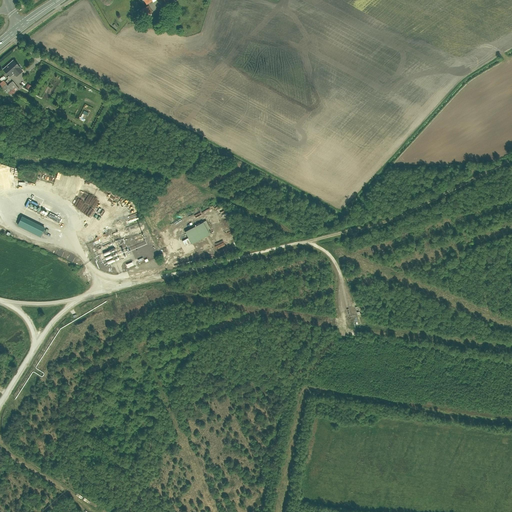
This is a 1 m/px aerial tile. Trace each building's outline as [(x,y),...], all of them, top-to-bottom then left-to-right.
[(148,5),(140,11),(144,18),(152,12),(148,5)] [(9,78),(14,74),(16,77),(23,71),(14,59),(2,69),(9,78)] [(17,86),(13,81),(8,85),(4,80),(0,83),(8,93),(17,86)] [(22,216),(17,226),(41,238),(46,228),(22,216)] [(224,232),(230,229),(225,220),(219,222),(224,232)] [(191,244),(210,235),(208,230),(210,228),(207,221),(185,231),(191,244)] [(109,251),(115,261),(123,257),(121,253),(119,254),(118,252),(115,253),(113,249),(109,251)]
